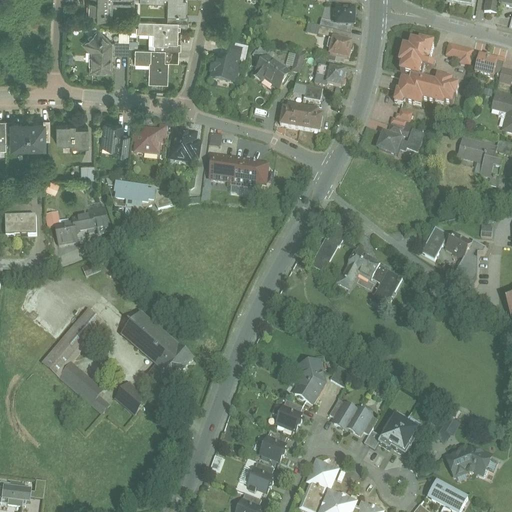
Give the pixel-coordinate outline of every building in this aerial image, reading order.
[(97,0),(97,2),(90,2),(90,13),(97,14),(97,19),(112,20),(113,14),(112,14),(112,4),(135,4),(134,0),(97,0)] [(141,0),(141,1),(164,2),(163,0),(168,0),(168,22),(178,22),(188,22),(188,15),(186,15),(186,1),(183,1),(182,0),(141,0)] [(511,0),(486,0),(485,13),(498,14),(499,7),(501,7),(502,3),(511,4),(511,0)] [(355,12),(338,11),(338,13),(335,13),(335,19),(338,19),(338,25),(338,26),(352,27),(354,27),(354,25),(356,25),(356,19),(355,19),(355,12)] [(168,22),(130,21),(130,31),(155,31),(155,44),(177,45),(178,43),(178,22),(168,22)] [(352,27),(338,26),(338,25),(335,25),(321,22),(320,28),(333,30),(351,35),(352,27)] [(333,30),(320,28),(318,35),(331,38),(333,30)] [(111,44),(98,30),(84,43),(95,54),(94,57),(92,61),(91,71),(110,71),(111,51),(115,51),(115,44),(111,44)] [(341,39),(341,42),(334,40),(334,42),(330,41),(328,50),(332,51),(331,57),(337,59),(349,61),(351,53),(353,52),(354,49),(353,47),(353,45),(350,44),(350,41),(341,39)] [(130,41),(115,40),(115,51),(115,54),(129,55),(130,41)] [(420,45),(411,43),(409,50),(407,50),(400,74),(419,79),(423,69),(429,71),(434,68),(434,66),(429,64),(434,46),(421,43),(420,45)] [(474,52),(449,45),(446,57),(461,61),(460,64),(470,67),(474,52)] [(249,49),(236,46),(235,50),(233,49),(231,56),(234,57),(233,61),(238,62),(245,63),(249,49)] [(154,49),(135,49),(135,62),(135,61),(149,61),(149,83),(168,83),(168,62),(165,61),(166,57),(163,57),(163,50),(154,49)] [(493,57),(485,54),(484,58),(480,57),(476,74),(493,79),(498,62),(492,60),(493,57)] [(305,57),(298,55),(293,72),(300,74),(305,57)] [(233,61),(219,57),(217,65),(216,64),(214,73),(215,73),(214,78),(234,82),(235,77),(236,78),(238,69),(237,69),(238,62),(233,61)] [(292,75),(268,59),(257,75),(258,76),(256,79),(263,84),(266,81),(281,91),(292,75)] [(325,61),(316,59),(314,66),(319,67),(326,69),(326,68),(328,68),(330,62),(325,61)] [(328,68),(326,68),(326,69),(319,67),(315,85),(328,88),(328,86),(343,89),(343,88),(345,86),(346,83),(345,81),(347,73),(328,68)] [(511,80),(511,72),(503,70),(500,82),(511,85),(511,80)] [(468,75),(457,72),(456,78),(467,80),(468,75)] [(409,76),(408,82),(401,80),(395,101),(412,106),(412,103),(421,105),(422,102),(434,105),(435,101),(450,105),(452,97),(454,98),(458,86),(451,84),(452,81),(440,79),(436,80),(434,87),(418,83),(419,79),(409,76)] [(323,91),(307,88),(305,100),(321,102),(323,91)] [(511,96),(497,92),(493,109),(510,114),(506,132),(511,133),(511,96)] [(305,110),(290,108),(289,111),(284,110),(282,127),(301,131),(305,110)] [(319,113),(305,110),(301,131),(320,134),(323,117),(319,116),(319,113)] [(401,112),(399,117),(396,116),(395,120),(393,120),(391,127),(403,131),(406,123),(410,123),(413,116),(401,112)] [(44,139),(44,122),(43,122),(34,122),(34,124),(28,124),(28,146),(38,146),(38,142),(44,142),(44,139)] [(76,122),(69,122),(69,124),(56,124),(56,143),(72,143),(72,145),(88,145),(88,126),(76,126),(76,122)] [(28,124),(22,124),(21,123),(12,123),(12,140),(12,142),(18,142),(18,146),(28,146),(28,124)] [(122,125),(104,123),(102,144),(115,145),(120,146),(121,135),(122,125)] [(141,126),(134,125),(132,138),(138,139),(139,131),(140,131),(141,126)] [(403,131),(391,127),(389,132),(401,136),(402,135),(403,131)] [(140,131),(139,131),(138,139),(136,154),(159,156),(160,145),(162,134),(161,133),(140,131)] [(408,144),(385,135),(382,143),(380,143),(379,143),(379,144),(378,144),(377,146),(378,147),(378,148),(379,149),(379,150),(396,156),(399,149),(406,152),(407,149),(418,153),(425,135),(413,131),(408,144)] [(186,134),(176,133),(176,134),(175,134),(171,156),(183,158),(183,162),(193,163),(193,160),(196,143),(197,136),(191,135),(190,136),(186,135),(186,134)] [(129,136),(121,135),(120,146),(115,145),(114,152),(127,154),(129,136)] [(210,147),(222,147),(222,136),(211,135),(210,147)] [(498,151),(482,147),(483,145),(464,140),(461,151),(465,152),(464,159),(479,163),(478,165),(485,167),(482,177),(500,182),(505,164),(496,162),(498,154),(499,151),(498,151)] [(201,144),(196,143),(193,160),(199,161),(201,144)] [(511,145),(500,143),(498,151),(499,151),(498,154),(511,157),(511,145)] [(236,161),(215,158),(211,181),(232,184),(232,186),(233,186),(236,161)] [(259,164),(236,161),(233,186),(234,187),(234,186),(247,188),(247,186),(256,188),(256,185),(261,186),(264,185),(265,185),(266,182),(268,173),(268,172),(267,169),(264,167),(259,166),(259,164)] [(95,166),(81,166),(82,179),(95,180),(95,166)] [(43,189),(56,194),(60,184),(47,179),(43,189)] [(196,179),(191,179),(190,185),(184,184),(183,190),(192,191),(195,189),(196,179)] [(117,180),(107,180),(109,188),(117,186),(121,187),(122,181),(117,180)] [(42,183),(31,183),(32,194),(43,194),(42,183)] [(121,187),(117,186),(109,188),(115,208),(143,212),(156,205),(158,193),(158,192),(121,187)] [(167,194),(158,193),(156,205),(159,211),(173,207),(167,194)] [(105,209),(88,213),(89,213),(90,212),(91,218),(93,217),(95,231),(108,228),(105,209)] [(91,218),(70,222),(71,226),(56,229),(59,247),(79,243),(76,230),(80,229),(81,233),(81,234),(95,231),(93,217),(91,218)] [(37,218),(6,219),(7,238),(38,237),(37,218)] [(349,232),(338,226),(328,242),(338,248),(340,249),(349,232)] [(482,227),(482,238),(492,239),(493,227),(482,227)] [(473,245),(455,235),(453,239),(436,229),(422,255),(436,262),(444,247),(447,248),(446,250),(447,251),(448,249),(455,253),(454,255),(464,260),(465,260),(473,245)] [(328,242),(327,241),(315,262),(319,264),(316,270),(324,274),(338,248),(328,242)] [(473,245),(465,260),(464,260),(455,278),(475,289),(478,283),(479,255),(484,255),(487,250),(477,244),(475,248),(472,247),(473,245)] [(358,250),(349,268),(349,269),(344,279),(342,278),(338,285),(341,286),(350,291),(359,274),(373,281),(380,267),(381,266),(367,259),(369,256),(358,250)] [(98,263),(83,269),(87,278),(101,271),(98,263)] [(389,272),(380,267),(373,281),(381,286),(372,303),(386,311),(396,293),(403,280),(389,273),(389,272)] [(306,307),(305,306),(303,306),(301,307),(300,307),(299,309),(298,310),(298,312),(298,313),(299,315),(300,316),(302,317),(303,317),(305,317),(307,316),(308,314),(308,313),(308,311),(308,310),(307,308),(306,307)] [(89,311),(43,365),(59,379),(105,326),(89,311)] [(194,361),(141,315),(123,337),(158,367),(149,377),(166,392),(194,361)] [(315,362),(312,363),(311,365),(300,368),(304,382),(295,396),(299,398),(299,400),(303,402),(304,401),(313,406),(325,385),(319,363),(317,363),(315,362)] [(354,377),(339,368),(331,382),(346,391),(354,377)] [(100,398),(74,376),(66,385),(92,407),(100,398)] [(149,402),(129,385),(116,400),(136,417),(149,402)] [(304,409),(287,402),(284,410),(301,416),(304,409)] [(346,406),(339,402),(330,417),(337,421),(346,406)] [(358,413),(346,406),(337,421),(334,426),(347,433),(348,430),(360,437),(362,433),(372,418),(359,410),(358,413)] [(301,416),(284,410),(277,407),(276,408),(276,409),(273,415),(281,418),(278,425),(279,426),(278,430),(284,432),(286,429),(296,433),(303,417),(301,416)] [(444,417),(432,437),(444,444),(455,427),(443,420),(445,418),(444,417)] [(372,418),(362,433),(369,437),(372,433),(379,422),(372,418)] [(382,439),(378,445),(379,445),(390,452),(392,449),(406,458),(410,451),(411,452),(418,439),(417,439),(421,432),(416,428),(417,426),(410,421),(408,424),(401,419),(400,422),(394,418),(391,423),(390,422),(383,435),(384,435),(382,439)] [(429,424),(422,438),(428,441),(435,428),(429,424)] [(288,439),(271,433),(268,440),(285,447),(288,439)] [(378,445),(382,439),(372,433),(369,437),(364,446),(375,452),(379,445),(378,445)] [(285,447),(268,440),(262,456),(263,456),(262,460),(268,463),(270,459),(280,463),(287,447),(285,447)] [(472,450),(447,460),(455,479),(468,474),(470,476),(473,476),(475,474),(478,475),(478,476),(479,478),(483,480),(485,479),(486,478),(488,474),(488,473),(487,472),(492,459),(472,450)] [(216,471),(220,472),(224,460),(216,458),(214,464),(217,465),(216,471)] [(275,471),(258,464),(255,471),(272,478),(275,471)] [(338,472),(324,466),(323,468),(321,467),(320,469),(318,468),(317,470),(315,469),(309,484),(312,485),(326,491),(329,492),(338,472)] [(272,478),(255,471),(249,487),(251,488),(249,492),(255,494),(257,491),(268,495),(274,479),(272,478)] [(46,483),(36,482),(34,500),(43,501),(46,483)] [(25,487),(10,485),(10,489),(3,489),(1,500),(8,501),(8,506),(22,508),(23,503),(29,504),(31,492),(24,491),(25,487)] [(326,491),(312,485),(310,492),(309,492),(308,493),(307,494),(306,495),(306,496),(306,497),(306,498),(307,499),(302,510),(303,510),(307,511),(323,511),(329,499),(324,496),(326,491)] [(462,511),(469,501),(441,486),(432,502),(451,511),(462,511)] [(262,502),(246,496),(243,503),(259,510),(262,502)] [(342,497),(336,496),(332,496),(331,497),(330,497),(323,511),(353,511),(355,509),(356,507),(354,507),(355,506),(353,503),(350,501),(347,499),(342,497)] [(243,503),(239,511),(260,511),(261,510),(259,510),(243,503)]
